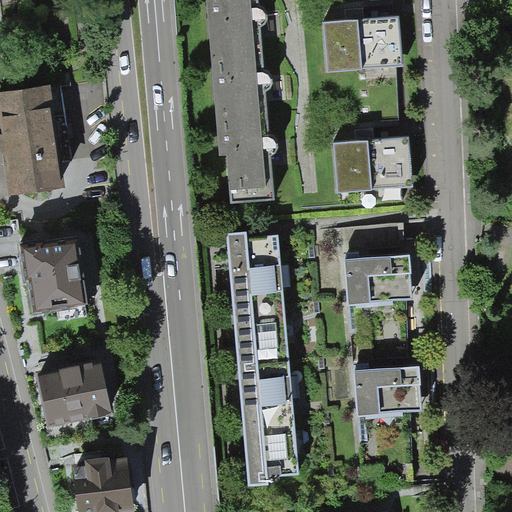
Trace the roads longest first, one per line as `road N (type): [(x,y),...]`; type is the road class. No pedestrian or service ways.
road 1 (primary): [(134,0),(183,511)]
road 2 (residential): [(445,0),(463,511)]
road 3 (residential): [(32,511),(0,379)]
